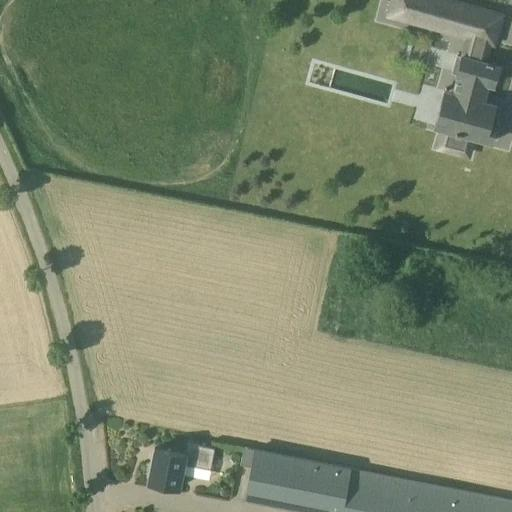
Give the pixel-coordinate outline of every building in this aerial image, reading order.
[(501,15),(447,0),(393,0),(389,14),(469,36),(464,55),(461,55),(461,56),(457,55),(452,73),(456,74),(456,75),(458,76),(453,93),(451,93),(451,94),(457,95),(448,129),(442,127),(441,129),(443,129),(439,147),(468,154),(472,137),(492,142),(497,122),(491,120),(495,104),(483,101),(488,84),(494,85),(499,65),(484,61),(489,41),(493,42),(501,15)] [(452,69),(457,53),(430,46),(426,62),(452,69)] [(214,448),(187,442),(185,454),(155,448),(148,481),(179,487),(184,465),(210,470),(214,448)] [(240,464),(252,466),(254,449),(245,448),(244,447),(243,449),(240,464)] [(468,511),(472,492),(254,449),(252,466),(245,498),(316,511),(468,511)]
